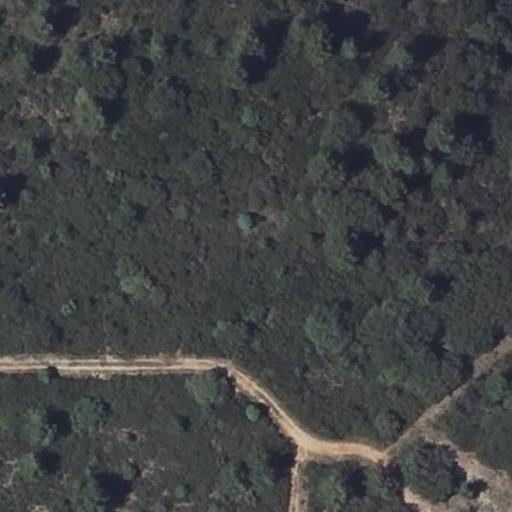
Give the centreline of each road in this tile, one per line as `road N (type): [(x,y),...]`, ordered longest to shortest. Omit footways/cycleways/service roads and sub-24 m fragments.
road 1 (track): [(312,453),(282,409),(226,370),(0,366)]
road 2 (track): [(426,511),(382,458),(355,447),(304,456),(289,473),(292,511)]
